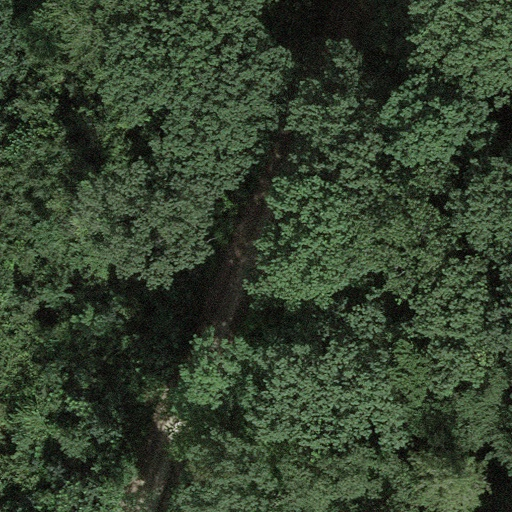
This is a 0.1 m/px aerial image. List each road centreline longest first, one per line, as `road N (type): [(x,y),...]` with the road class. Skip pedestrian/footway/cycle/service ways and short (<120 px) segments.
road 1 (track): [(364,0),(142,511)]
road 2 (track): [(366,511),(405,437),(511,319)]
